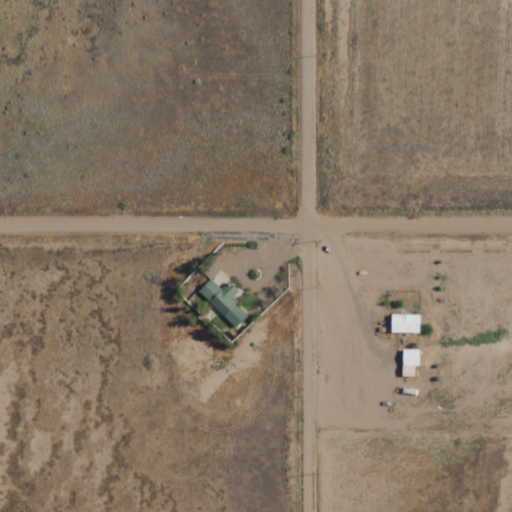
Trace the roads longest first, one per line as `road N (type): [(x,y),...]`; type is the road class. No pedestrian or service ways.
road 1 (residential): [(511,215),(0,210)]
road 2 (residential): [(280,511),(282,0)]
